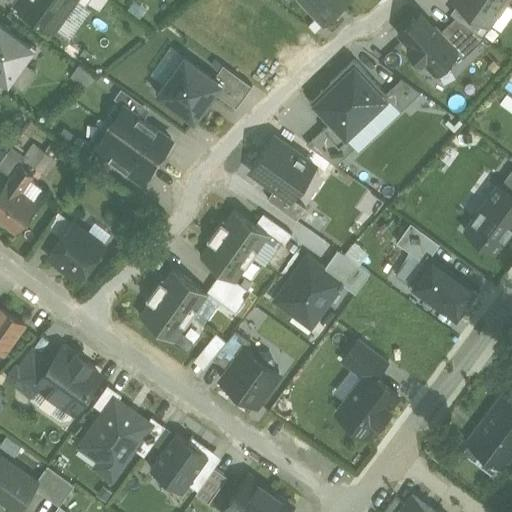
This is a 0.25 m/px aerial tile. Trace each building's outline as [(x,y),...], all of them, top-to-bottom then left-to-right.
[(73,0),(19,0),(18,2),(53,28),(73,0)] [(348,0),(303,0),(324,23),(348,0)] [(458,0),(490,24),(506,1),(504,0),(458,0)] [(436,72),(460,50),(421,10),(397,32),(436,72)] [(0,75),(10,82),(36,44),(0,18),(0,75)] [(215,74),(184,52),(156,91),(195,119),(216,90),(223,81),(223,80),(215,74)] [(386,90),(355,57),(330,81),(333,84),(313,103),(329,120),(322,127),(340,145),(348,136),(390,97),(391,96),(386,90)] [(253,83),(226,63),(225,63),(224,62),(215,74),(223,80),(223,81),(216,90),(237,105),(253,83)] [(73,64),(68,74),(85,84),(90,75),(73,64)] [(421,90),(402,76),(386,90),(391,96),(390,97),(401,108),(421,90)] [(126,170),(142,182),(175,136),(159,125),(157,128),(138,114),(140,111),(124,100),(91,145),(108,157),(109,155),(128,168),(126,170)] [(348,136),(340,145),(322,127),(307,141),(337,162),(355,144),(348,136)] [(274,133),(249,171),(272,186),(293,201),(297,196),(318,162),(274,133)] [(47,151),(35,142),(26,155),(25,157),(36,165),(47,151)] [(12,145),(0,160),(0,167),(11,175),(20,163),(25,157),(26,155),(12,145)] [(36,202),(21,191),(33,173),(20,163),(11,175),(7,181),(6,180),(0,189),(0,216),(16,229),(36,202)] [(463,227),(495,251),(511,228),(511,190),(499,181),(463,227)] [(306,202),(297,196),(293,201),(272,186),(267,194),(296,216),(306,202)] [(270,231),(234,205),(222,222),(220,220),(215,226),(215,227),(253,254),(270,231)] [(103,243),(73,220),(49,252),(80,275),(103,243)] [(215,227),(210,234),(213,236),(201,252),(236,278),(253,254),(215,227)] [(372,268),(340,244),(326,262),(347,277),(345,280),(356,289),(372,268)] [(309,248),(273,295),(312,324),(345,280),(347,277),(326,262),(309,248)] [(431,250),(407,284),(459,321),(484,287),(431,250)] [(209,290),(173,265),(161,281),(158,279),(154,286),(192,314),(209,290)] [(192,314),(154,286),(149,293),(151,295),(139,312),(175,337),(190,317),(192,314)] [(25,322),(1,305),(0,306),(0,345),(6,350),(25,322)] [(236,328),(213,356),(229,368),(245,346),(246,347),(251,339),(236,328)] [(200,366),(221,337),(212,330),(190,359),(200,366)] [(370,365),(376,370),(389,352),(360,330),(341,355),(364,373),(370,365)] [(74,353),(62,345),(40,376),(37,380),(38,382),(75,408),(100,373),(89,364),(91,361),(76,350),(74,353)] [(246,347),(245,346),(229,368),(222,378),(234,387),(234,389),(242,395),(245,395),(257,403),(280,371),(270,365),(273,361),(272,355),(265,349),(259,350),(256,354),(246,347)] [(17,359),(7,373),(15,379),(32,391),(38,382),(37,380),(40,376),(17,359)] [(364,373),(335,410),(368,435),(403,391),(376,370),(370,365),(364,373)] [(108,383),(94,402),(104,410),(115,395),(118,398),(122,393),(108,383)] [(511,399),(504,393),(486,418),(511,437),(511,399)] [(118,398),(115,395),(104,410),(88,433),(108,447),(97,463),(113,475),(134,446),(151,421),(148,419),(137,411),(136,413),(128,407),(130,406),(118,398)] [(166,424),(152,414),(148,419),(151,421),(134,446),(145,453),(166,424)] [(511,448),(511,437),(486,418),(469,439),(501,463),(511,448)] [(189,438),(177,429),(151,466),(183,489),(189,481),(198,468),(209,453),(190,439),(193,434),(193,433),(189,438)] [(17,461),(2,451),(0,453),(0,497),(18,510),(35,486),(41,479),(38,477),(17,461)] [(75,482),(48,463),(38,477),(41,479),(35,486),(60,503),(75,482)] [(198,488),(196,491),(209,501),(228,475),(215,465),(208,475),(198,488)] [(198,468),(189,481),(198,488),(208,475),(198,468)] [(248,473),(222,510),(224,511),(253,511),(270,489),(248,473)] [(270,489),(253,511),(286,511),(292,505),(270,489)] [(397,511),(432,511),(435,509),(413,492),(405,502),(397,511)] [(396,495),(383,511),(397,511),(405,502),(396,495)]
